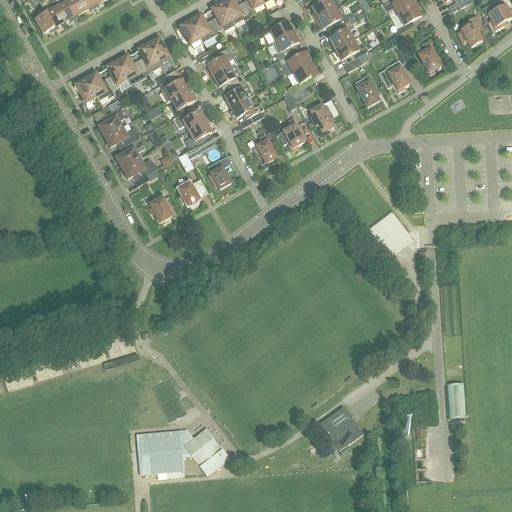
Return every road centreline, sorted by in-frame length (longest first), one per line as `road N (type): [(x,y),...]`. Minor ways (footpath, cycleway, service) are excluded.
road 1 (residential): [(269,218),(164,25)]
road 2 (unclassified): [(151,269),(137,257),(47,90)]
road 3 (residential): [(366,145),(290,0)]
road 4 (track): [(0,362),(133,323)]
road 5 (residential): [(47,90),(164,25)]
road 6 (unclassified): [(269,218),(366,145)]
